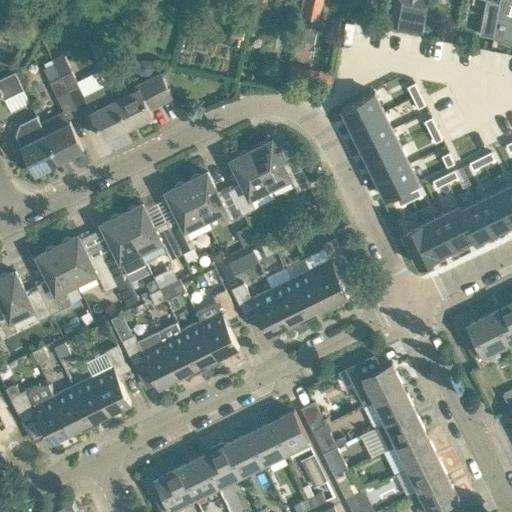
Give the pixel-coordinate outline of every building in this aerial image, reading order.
[(266,9),(267,0),(256,0),(255,6),(266,9)] [(305,0),(304,14),(320,18),(323,0),(305,0)] [(389,0),(385,21),(391,22),(424,28),(428,0),(389,0)] [(486,0),(480,33),(494,35),(497,19),(501,0),(500,0),(486,0)] [(494,35),(494,37),(511,43),(511,0),(500,0),(501,0),(497,19),(494,35)] [(191,11),(186,27),(200,31),(205,15),(191,11)] [(246,28),(234,25),(231,34),(239,37),(237,43),(241,44),(246,28)] [(102,69),(112,64),(107,52),(104,53),(101,48),(98,49),(98,48),(93,50),(102,69)] [(128,124),(109,83),(84,94),(64,52),(53,58),(79,110),(90,105),(92,108),(106,137),(107,137),(106,135),(128,124)] [(68,115),(79,110),(53,58),(45,62),(47,66),(44,68),(64,107),(40,120),(46,131),(60,158),(82,147),(83,148),(84,148),(70,119),(68,115)] [(311,67),(308,85),(320,88),(323,70),(311,67)] [(0,95),(5,98),(25,88),(16,70),(0,77),(0,95)] [(173,95),(164,78),(161,72),(138,84),(139,86),(126,92),(119,77),(109,82),(109,83),(128,124),(152,113),(152,114),(154,114),(150,107),(173,95)] [(415,81),(408,85),(413,95),(421,92),(415,81)] [(376,90),(342,106),(352,126),(385,109),(376,90)] [(421,92),(413,95),(419,106),(426,103),(421,92)] [(385,109),(352,126),(360,143),(393,127),(385,109)] [(46,131),(40,120),(38,115),(21,123),(18,133),(38,174),(51,168),(49,163),(60,158),(46,131)] [(432,116),(425,119),(430,130),(438,126),(432,116)] [(438,126),(430,130),(436,141),(443,137),(438,126)] [(393,127),(360,143),(369,160),(402,144),(393,127)] [(298,190),(310,184),(296,155),(284,161),(273,138),(265,142),(262,141),(259,142),(257,144),(256,146),(252,148),(270,185),(290,175),(298,190)] [(402,144),(369,160),(377,177),(410,161),(402,144)] [(250,195),(270,185),(252,148),(249,150),(246,149),(243,150),(241,152),(239,154),(232,158),(243,181),(231,187),(244,212),(256,206),(250,195)] [(492,150),(481,155),(484,163),(495,157),(492,150)] [(450,151),(442,154),(448,165),(455,161),(450,151)] [(481,155),(470,161),(474,168),(484,163),(481,155)] [(410,161),(377,177),(386,195),(419,179),(410,161)] [(455,168),(444,174),(448,181),(459,175),(455,168)] [(244,212),(231,187),(220,193),(208,170),(201,174),(198,173),(195,174),(192,175),(191,178),(188,180),(206,217),(226,207),(232,218),(244,212)] [(444,174),(434,179),(437,186),(448,181),(444,174)] [(511,179),(496,187),(511,218),(511,179)] [(186,226),(206,217),(188,180),(184,181),(181,181),(178,181),(176,183),(175,186),(167,190),(179,213),(167,219),(183,252),(196,246),(191,238),(186,226)] [(419,186),(408,192),(411,199),(422,193),(419,186)] [(511,218),(496,187),(478,196),(495,231),(511,222),(511,218)] [(408,192),(397,197),(401,204),(411,199),(408,192)] [(478,196),(460,204),(477,240),(495,231),(478,196)] [(183,252),(167,219),(155,225),(144,202),(136,205),(133,205),(130,205),(128,207),(127,210),(123,212),(141,248),(161,238),(167,250),(171,258),(183,252)] [(459,203),(441,212),(457,245),(475,237),(476,240),(477,240),(460,204),(459,203)] [(146,261),(141,248),(123,212),(120,213),(117,213),(114,213),(111,215),(110,218),(103,222),(114,245),(102,251),(118,283),(125,280),(127,271),(146,261)] [(441,212),(422,221),(439,254),(457,245),(441,212)] [(422,221),(403,231),(420,264),(439,254),(422,221)] [(278,228),(284,240),(295,234),(289,223),(278,228)] [(242,232),(248,244),(257,239),(252,228),(242,232)] [(118,283),(102,251),(90,257),(79,233),(71,237),(69,236),(66,237),(63,239),(62,242),(58,243),(76,280),(97,270),(106,289),(118,283)] [(311,267),(329,303),(349,293),(336,267),(348,261),(336,236),(323,242),(331,257),(311,267)] [(267,254),(278,249),(272,238),(262,243),(267,254)] [(65,286),(76,280),(58,243),(55,245),(52,244),(49,245),(47,247),(46,250),(38,254),(50,277),(38,283),(52,311),(73,301),(65,286)] [(235,272),(261,260),(255,248),(230,260),(235,272)] [(318,309),(329,303),(311,267),(291,276),(310,315),(319,311),(318,309)] [(39,286),(28,292),(16,269),(9,272),(6,272),(3,272),(1,274),(0,276),(0,316),(8,313),(11,317),(34,306),(40,318),(52,311),(38,283),(39,286)] [(302,319),(310,315),(291,276),(272,286),(290,323),(301,317),(302,319)] [(161,286),(167,297),(178,292),(172,281),(161,286)] [(290,323),(272,286),(252,296),(244,281),(232,287),(245,312),(256,306),(270,333),(290,323)] [(156,303),(167,297),(161,286),(150,292),(156,303)] [(238,313),(229,295),(226,287),(214,293),(221,309),(201,319),(219,355),(240,345),(226,318),(238,313)] [(507,340),(511,337),(511,301),(493,311),(507,340)] [(477,355),(507,340),(493,311),(469,323),(476,337),(470,340),(468,337),(467,337),(480,365),(482,365),(477,355)] [(124,337),(134,332),(124,312),(114,317),(124,337)] [(208,361),(219,355),(201,319),(182,328),(201,367),(209,362),(208,361)] [(192,371),(201,367),(182,328),(162,338),(180,374),(191,369),(192,371)] [(180,374),(162,338),(158,329),(138,339),(135,332),(123,338),(126,345),(135,363),(147,358),(160,384),(180,374)] [(55,345),(60,356),(71,351),(66,340),(55,345)] [(130,368),(122,350),(118,343),(106,349),(113,364),(93,374),(112,410),(132,400),(119,374),(130,368)] [(33,349),(38,361),(49,355),(44,344),(33,349)] [(375,352),(339,369),(339,370),(341,370),(348,383),(354,380),(365,401),(363,402),(364,403),(375,398),(404,384),(392,360),(381,365),(375,352)] [(74,383),(93,422),(101,418),(100,416),(112,410),(93,374),(83,379),(79,373),(71,377),(74,384),(74,383)] [(52,440),(72,430),(54,393),(49,383),(41,384),(36,384),(32,386),(28,387),(15,394),(27,419),(39,413),(52,440)] [(84,426),(93,422),(74,383),(74,384),(54,393),(72,430),(83,424),(84,426)] [(386,421),(415,406),(404,384),(375,398),(386,421)] [(313,428),(327,422),(334,418),(324,395),(302,405),(313,428)] [(397,443),(426,429),(415,406),(386,421),(397,443)] [(271,420),(285,450),(308,438),(294,409),(271,420)] [(263,461),(285,450),(271,420),(248,432),(263,461)] [(335,439),(327,422),(313,428),(324,451),(348,439),(345,434),(335,439)] [(408,466),(437,451),(426,429),(397,443),(408,466)] [(240,472),(263,461),(248,432),(226,443),(240,472)] [(335,473),(340,470),(344,469),(338,456),(347,451),(343,442),(348,440),(348,439),(324,451),(335,473)] [(240,472),(226,443),(224,443),(223,441),(212,446),(213,449),(203,454),(218,483),(240,472)] [(419,488),(448,474),(437,451),(408,466),(419,488)] [(195,494),(218,483),(203,454),(181,465),(195,494)] [(165,511),(165,509),(195,494),(181,465),(156,476),(164,491),(157,494),(155,491),(154,491),(164,511),(165,511)] [(344,469),(340,470),(335,473),(346,496),(359,490),(354,481),(351,483),(344,469)] [(431,511),(460,497),(448,474),(419,488),(431,511)] [(354,511),(369,511),(376,509),(365,487),(359,490),(346,496),(354,511)] [(314,505),(327,498),(322,489),(309,496),(314,505)] [(298,511),(299,511),(314,505),(309,496),(294,503),(298,511)] [(73,500),(49,511),(77,511),(73,502),(73,501),(73,500)] [(258,511),(254,502),(246,505),(249,511),(258,511)] [(324,509),(325,511),(339,511),(335,503),(324,509)]
